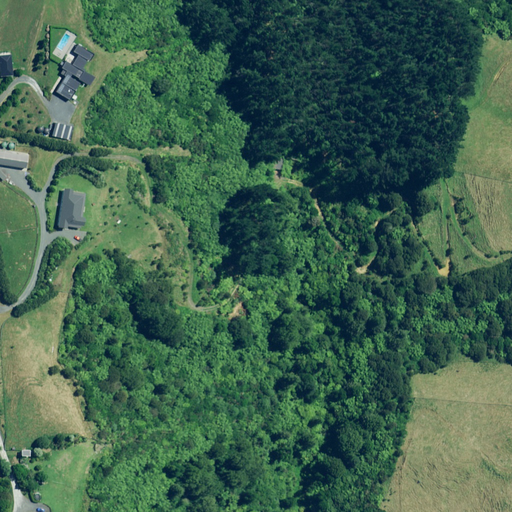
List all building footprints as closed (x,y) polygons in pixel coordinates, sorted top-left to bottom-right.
[(70,65),(63,61),(59,68),(60,69),(58,73),(63,77),(54,92),(67,100),(78,81),(87,86),(92,78),(79,70),(85,60),(86,61),(90,55),(75,46),(71,52),(76,55),(70,65)] [(0,76),(12,76),(10,55),(0,55),(0,76)] [(49,128),(38,124),(35,133),(46,136),(49,128)] [(27,155),(0,151),(0,165),(25,169),(27,155)] [(70,190),(62,189),(56,227),(65,229),(65,227),(81,229),(82,218),(79,217),(81,207),(83,194),(70,192),(70,190)]
